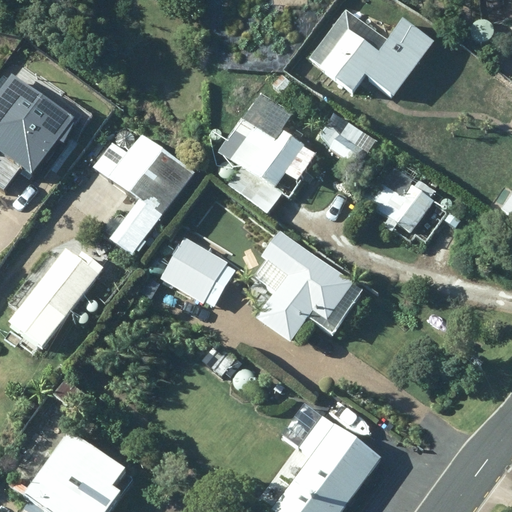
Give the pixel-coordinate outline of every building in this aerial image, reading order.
[(499,0),(482,0),(483,9),(501,8),(499,0)] [(392,96),(433,41),(401,17),(384,39),(344,9),(307,59),(352,92),(364,75),(392,96)] [(469,31),(469,34),(470,40),(472,43),(473,45),(475,46),(477,48),(480,49),(482,49),(485,50),(487,49),(490,49),(492,48),(494,46),(496,44),(498,42),(499,40),(500,37),(500,35),(500,32),(499,30),(498,27),(497,25),(495,23),(493,22),(491,20),(489,19),(486,19),(484,19),(481,19),(479,20),(476,21),(474,23),(472,24),(471,27),(470,29),(469,31)] [(293,55),(282,68),(292,76),(303,63),(293,55)] [(0,95),(0,158),(32,185),(79,129),(17,76),(0,95)] [(511,116),(511,95),(487,76),(474,94),(509,120),(511,116)] [(228,187),(266,215),(281,194),(272,187),(303,145),(278,127),(271,137),(255,125),(245,137),(236,130),(220,152),(241,168),(228,187)] [(112,142),(92,167),(101,173),(93,183),(120,204),(128,192),(139,201),(108,238),(129,255),(191,177),(139,136),(126,153),(112,142)] [(409,231),(432,200),(427,197),(432,190),(418,180),(413,187),(407,182),(398,195),(391,190),(378,209),(409,231)] [(331,333),(362,288),(279,232),(248,276),(331,333)] [(161,279),(202,303),(203,301),(223,313),(244,277),(224,265),(226,264),(184,239),(161,279)] [(40,347),(97,274),(65,248),(8,321),(40,347)] [(119,293),(106,284),(74,326),(87,336),(119,293)] [(87,396),(64,379),(52,395),(75,412),(87,396)] [(282,418),(294,407),(284,397),(272,409),(282,418)] [(274,511),(340,511),(380,458),(333,423),(329,429),(319,421),(297,450),(307,457),(269,508),(274,511)] [(123,469),(68,430),(23,493),(30,499),(20,511),(43,511),(45,509),(49,511),(105,511),(120,492),(111,486),(123,469)]
